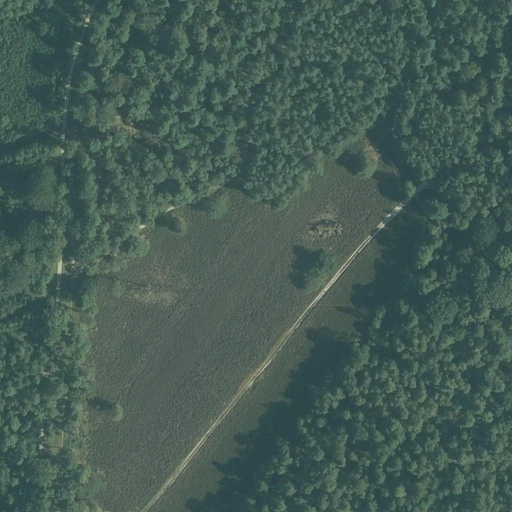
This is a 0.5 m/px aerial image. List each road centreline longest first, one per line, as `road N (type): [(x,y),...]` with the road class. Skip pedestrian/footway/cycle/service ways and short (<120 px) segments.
road 1 (unknown): [(0,317),(159,212),(242,168),(248,93),(257,74),(280,58),(368,49),(388,55),(400,74),(402,148),(419,176),(453,215),(490,234),(511,220)]
road 2 (track): [(511,120),(419,176),(143,511)]
road 3 (track): [(54,511),(79,134),(64,125)]
